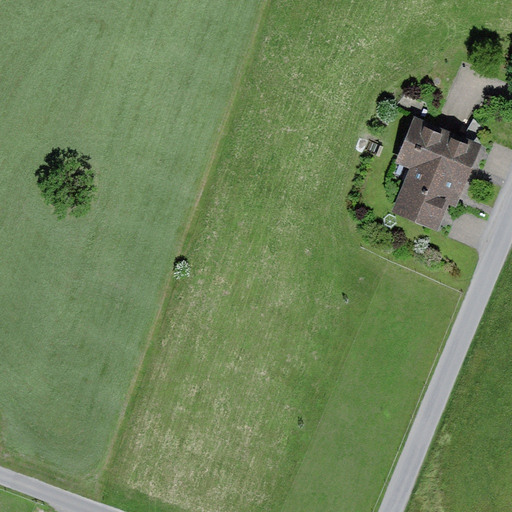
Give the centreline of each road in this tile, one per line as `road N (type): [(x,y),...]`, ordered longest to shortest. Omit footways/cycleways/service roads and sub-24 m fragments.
road 1 (unclassified): [(511,240),(406,511)]
road 2 (unclassified): [(123,511),(0,465)]
